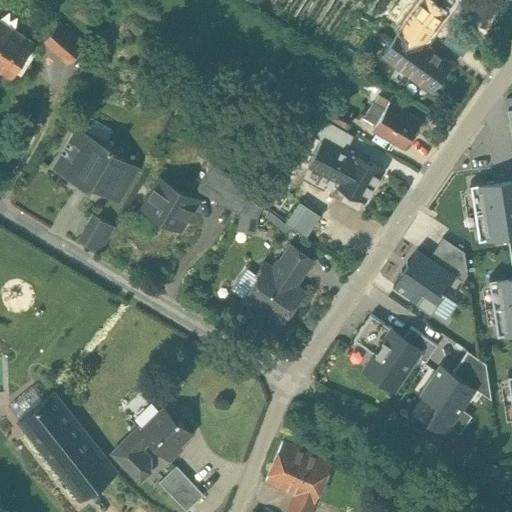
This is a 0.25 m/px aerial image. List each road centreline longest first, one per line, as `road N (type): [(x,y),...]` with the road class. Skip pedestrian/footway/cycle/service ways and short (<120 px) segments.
road 1 (residential): [(290,380),(511,57)]
road 2 (track): [(290,380),(0,210)]
road 3 (track): [(511,477),(290,380)]
road 4 (track): [(0,199),(58,102),(57,78),(43,54)]
road 5 (track): [(290,380),(234,511)]
